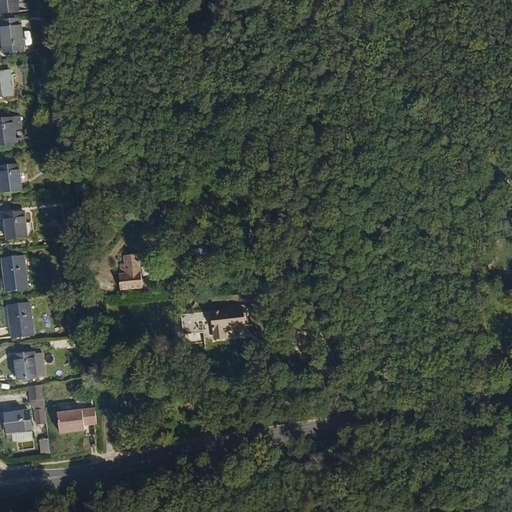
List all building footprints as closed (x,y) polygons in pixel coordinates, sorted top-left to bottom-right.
[(21,20),(18,0),(0,0),(0,8),(2,24),(21,20)] [(28,62),(22,26),(2,28),(7,64),(28,62)] [(0,109),(17,107),(13,82),(0,82),(0,109)] [(0,155),(19,153),(16,129),(0,130),(0,155)] [(5,203),(25,201),(21,176),(2,178),(5,203)] [(144,240),(155,238),(153,220),(142,222),(144,240)] [(11,251),(31,248),(27,222),(8,225),(11,251)] [(10,302),(32,299),(27,265),(6,269),(10,302)] [(123,304),(145,301),(140,266),(125,268),(125,275),(122,276),(123,282),(127,282),(127,286),(121,287),(123,304)] [(244,327),(243,306),(212,309),(214,337),(226,337),(226,328),(244,327)] [(17,350),(39,346),(33,314),(12,317),(17,350)] [(187,344),(205,340),(200,314),(182,317),(187,344)] [(45,389),(41,364),(20,367),(24,392),(45,389)] [(46,394),(32,396),(34,411),(48,409),(46,394)] [(48,409),(34,411),(34,416),(39,416),(41,438),(51,437),(48,409)] [(12,443),(36,440),(33,420),(9,424),(12,443)] [(100,436),(98,421),(60,426),(63,446),(88,443),(87,437),(100,436)] [(46,468),(55,467),(53,451),(44,453),(46,468)]
